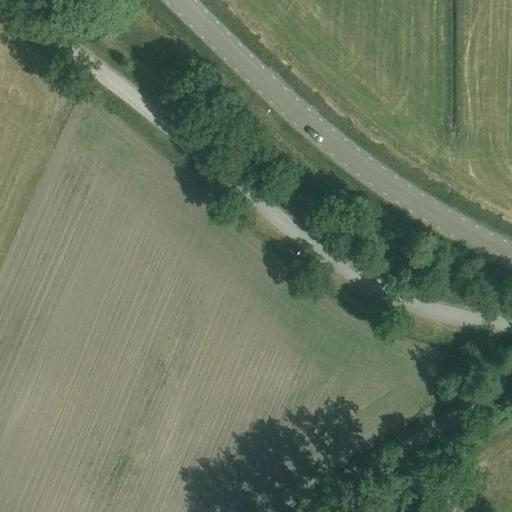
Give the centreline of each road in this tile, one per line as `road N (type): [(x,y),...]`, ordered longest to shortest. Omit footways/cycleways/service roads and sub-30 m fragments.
road 1 (unclassified): [(0,1),(329,258),(425,309),(511,326)]
road 2 (secondary): [(511,251),(338,150),(183,0)]
road 3 (track): [(307,511),(511,372)]
